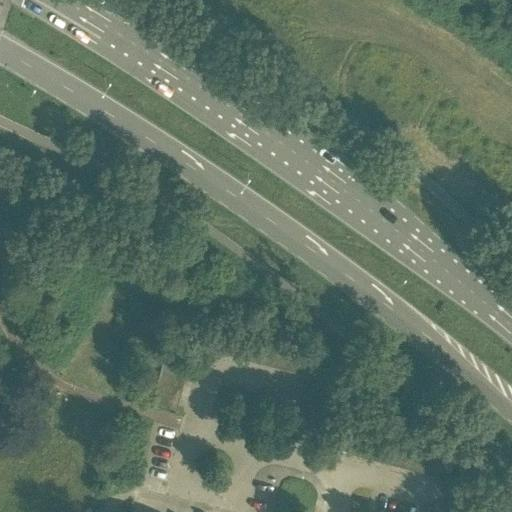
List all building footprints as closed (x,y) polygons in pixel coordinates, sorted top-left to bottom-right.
[(214,323),(207,347),(220,351),(226,327),(214,323)] [(226,327),(220,351),(231,354),(238,330),(226,327)] [(238,330),(231,354),(243,357),(249,333),(238,330)] [(249,333),(243,357),(254,360),(261,336),(249,333)] [(261,336),(254,360),(266,363),(273,339),(261,336)] [(273,339),(266,363),(278,366),(284,342),(273,339)] [(284,342),(278,366),(289,369),(296,345),(284,342)] [(167,343),(164,354),(189,361),(192,350),(167,343)] [(296,345),(289,369),(301,372),(308,348),(296,345)] [(308,348),(301,372),(312,375),(318,351),(308,348)] [(164,354),(161,366),(186,372),(189,361),(164,354)] [(161,366),(158,378),(183,384),(186,372),(161,366)] [(158,378),(155,389),(180,396),(183,384),(158,378)] [(155,389),(152,402),(177,408),(180,396),(155,389)] [(344,423),(338,448),(350,451),(357,427),(344,423)] [(357,427),(350,451),(362,454),(369,430),(357,427)] [(369,430),(362,454),(374,457),(380,433),(369,430)] [(380,433),(374,457),(385,460),(392,436),(380,433)] [(392,436),(385,460),(397,463),(403,439),(392,436)] [(403,439),(397,463),(409,467),(415,442),(403,439)] [(415,442),(409,467),(420,470),(427,445),(415,442)] [(427,445),(420,470),(432,473),(438,448),(427,445)] [(438,448),(432,473),(443,476),(449,451),(438,448)]
